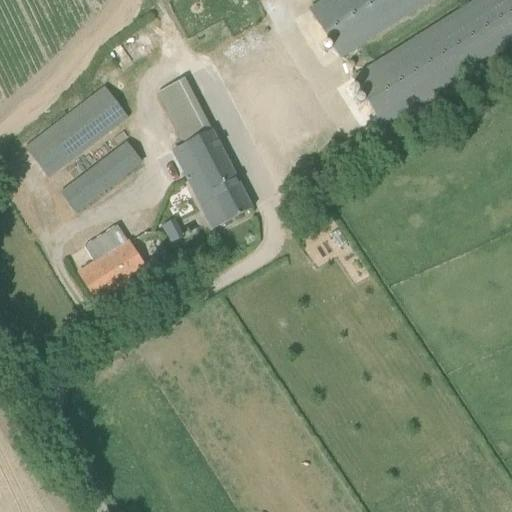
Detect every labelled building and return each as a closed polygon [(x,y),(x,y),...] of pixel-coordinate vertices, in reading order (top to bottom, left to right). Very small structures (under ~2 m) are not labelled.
[(327,0),(310,11),(340,59),(433,0),(327,0)] [(511,0),(478,0),(353,79),(384,127),(511,46),(511,0)] [(184,140),(212,125),(185,77),(158,92),(184,140)] [(25,149),(48,179),(128,119),(105,89),(25,149)] [(211,131),(185,145),(172,152),(213,230),(252,210),(211,131)] [(75,214),(142,163),(127,144),(60,195),(75,214)] [(146,271),(129,244),(128,244),(79,275),(99,305),(115,295),(113,292),(146,271)]
